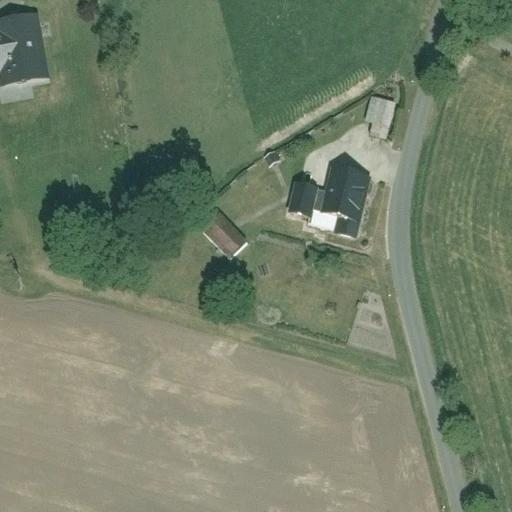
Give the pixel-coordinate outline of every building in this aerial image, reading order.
[(0,24),(0,67),(9,66),(13,88),(45,84),(36,19),(0,24)] [(379,103),(371,129),(402,139),(410,112),(379,103)] [(346,224),(342,239),(356,242),(372,182),(333,172),(321,218),(346,224)] [(296,185),(289,217),(311,222),(318,190),(296,185)] [(224,217),(205,236),(234,265),(253,246),(224,217)]
